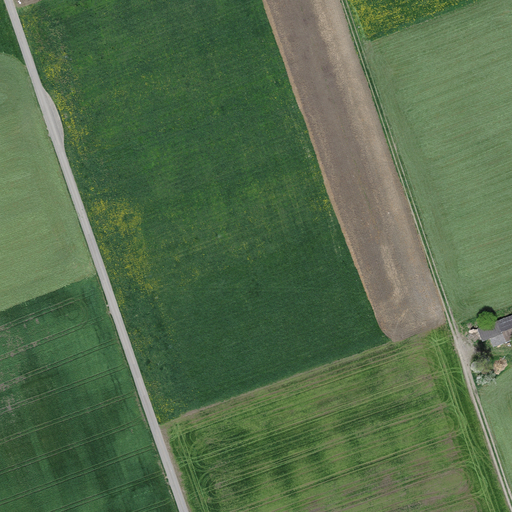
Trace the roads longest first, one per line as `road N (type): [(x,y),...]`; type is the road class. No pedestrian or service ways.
road 1 (unclassified): [(185,511),(7,0)]
road 2 (track): [(343,0),(511,504)]
